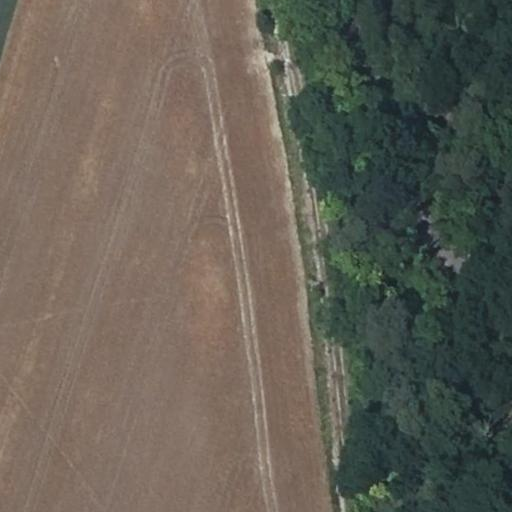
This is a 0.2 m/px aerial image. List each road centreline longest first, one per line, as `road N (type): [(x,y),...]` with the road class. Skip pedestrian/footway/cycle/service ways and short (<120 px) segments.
road 1 (unclassified): [(369,0),(417,121),(441,257),(476,272),(505,234),(481,47),(485,0)]
road 2 (track): [(359,511),(278,0)]
